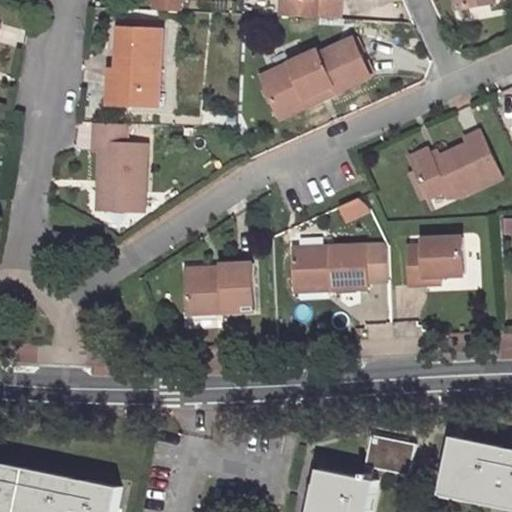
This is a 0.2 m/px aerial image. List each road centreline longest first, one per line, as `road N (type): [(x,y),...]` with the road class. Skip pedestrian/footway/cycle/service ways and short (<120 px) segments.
road 1 (residential): [(54,305),(272,167),(455,84)]
road 2 (residential): [(63,388),(511,372)]
road 3 (residential): [(16,285),(63,0)]
